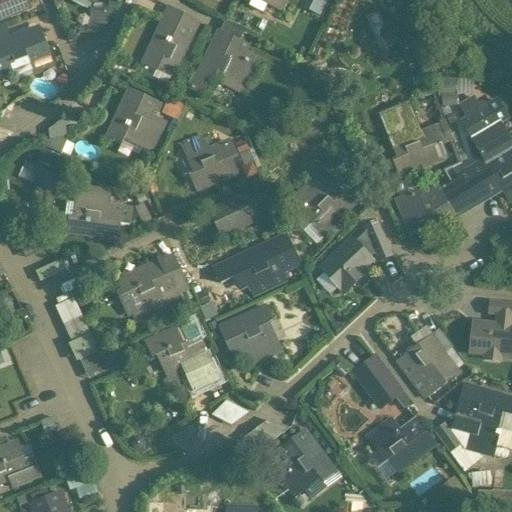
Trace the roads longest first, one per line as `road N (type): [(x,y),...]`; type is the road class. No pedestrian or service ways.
road 1 (residential): [(458,270),(397,303),(305,386),(204,455),(118,496)]
road 2 (residential): [(0,245),(52,334),(118,496)]
